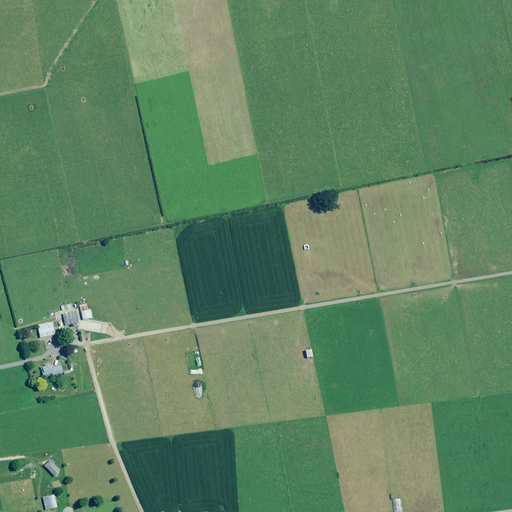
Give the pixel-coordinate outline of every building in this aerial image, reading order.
[(88,310),(86,304),(79,306),(82,320),(92,318),(90,309),(88,310)] [(63,314),(65,326),(67,325),(67,324),(79,322),(76,311),(63,314)] [(55,335),(52,322),(37,325),(40,338),(55,335)] [(312,349),(305,350),(306,358),(314,356),(312,349)] [(51,368),(50,363),(44,365),(45,366),(41,367),(43,376),(52,374),(53,375),(63,373),(61,365),(51,368)] [(57,507),(54,494),(42,497),(45,510),(57,507)]
